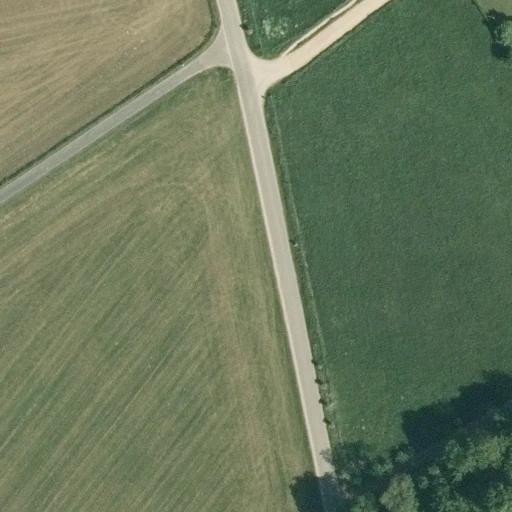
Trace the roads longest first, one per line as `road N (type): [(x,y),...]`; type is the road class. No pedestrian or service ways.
road 1 (unclassified): [(334,511),(237,41)]
road 2 (unclassified): [(0,198),(237,41)]
road 3 (track): [(341,511),(511,406)]
road 4 (track): [(248,87),(376,0)]
